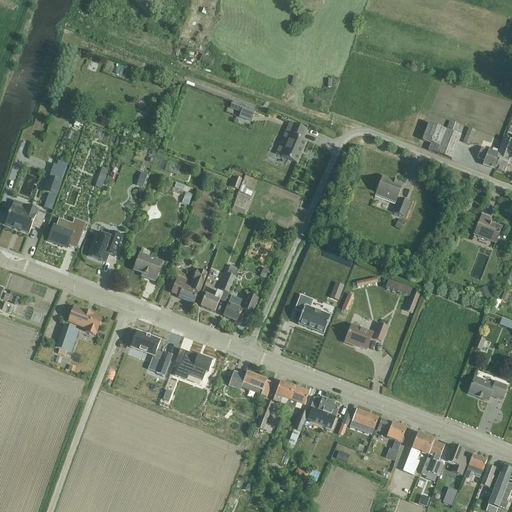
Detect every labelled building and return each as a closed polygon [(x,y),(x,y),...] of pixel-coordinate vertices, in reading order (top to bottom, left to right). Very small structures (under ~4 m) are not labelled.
[(182,38),(179,44),(187,46),(189,40),(182,38)] [(203,58),(201,63),(209,67),(211,61),(203,58)] [(230,109),(241,113),(243,106),(233,102),(230,109)] [(75,121),(73,126),(78,128),(79,126),(82,127),(84,120),(78,118),(77,121),(75,121)] [(451,161),(451,160),(460,137),(455,135),(459,126),(450,122),(446,131),(445,130),(445,129),(429,123),(422,141),(430,144),(427,151),(451,161)] [(284,138),(289,140),(281,157),(297,164),(307,142),(302,140),(306,130),(290,123),(284,138)] [(468,128),(463,143),(469,145),(476,130),(468,128)] [(69,139),(78,142),(81,132),(72,129),(69,139)] [(498,162),(494,170),(504,174),(507,166),(508,166),(511,159),(510,158),(511,151),(511,141),(504,138),(498,153),(497,153),(497,154),(495,161),(498,162)] [(482,148),(477,159),(484,162),(482,166),(494,170),(498,162),(495,161),(497,154),(496,154),(497,151),(493,150),(492,152),(482,148)] [(56,197),(61,182),(65,171),(53,166),(49,178),(48,177),(43,192),(56,197)] [(141,173),(136,186),(143,188),(147,176),(141,173)] [(100,175),(98,182),(103,184),(106,177),(100,175)] [(239,178),(233,176),(229,187),(239,190),(242,179),(239,178)] [(376,193),(375,197),(382,200),(384,196),(396,201),(403,185),(396,183),(397,182),(393,181),(392,181),(384,178),(382,177),(376,193)] [(176,184),(173,192),(182,195),(185,187),(176,184)] [(186,193),(182,204),(188,206),(192,195),(186,193)] [(50,197),(46,209),(51,211),(56,199),(50,197)] [(394,214),(403,218),(409,203),(400,199),(394,214)] [(12,207),(5,225),(29,235),(32,227),(40,230),(45,218),(37,215),(38,211),(27,206),(25,212),(12,207)] [(489,219),(482,216),(474,236),(495,244),(501,228),(488,223),(489,219)] [(51,235),(48,242),(56,245),(58,246),(67,249),(68,247),(68,246),(69,244),(71,238),(75,240),(79,241),(79,242),(80,241),(83,231),(86,224),(74,220),(72,224),(72,225),(70,232),(56,227),(54,226),(51,235)] [(400,231),(404,225),(399,221),(395,228),(400,231)] [(98,234),(89,257),(105,263),(108,255),(114,257),(115,258),(122,237),(110,233),(108,238),(98,234)] [(49,261),(53,252),(47,250),(44,259),(49,261)] [(162,262),(141,254),(135,270),(150,275),(148,278),(155,281),(162,262)] [(206,295),(201,307),(214,312),(219,301),(225,303),(229,293),(239,269),(230,266),(220,290),(219,292),(216,291),(213,298),(206,295)] [(197,292),(199,293),(207,273),(199,270),(198,271),(196,270),(192,280),(194,281),(191,289),(182,286),(184,281),(176,278),(171,292),(179,295),(178,298),(192,303),(197,292)] [(376,278),(355,282),(356,288),(377,283),(376,278)] [(386,287),(385,290),(408,299),(412,290),(388,282),(386,287)] [(412,292),(405,311),(412,314),(420,295),(412,292)] [(249,295),(241,293),(236,307),(229,304),(224,317),(238,322),(243,310),(252,315),(259,299),(249,295)] [(489,293),(480,296),(482,302),(491,300),(489,293)] [(348,295),(341,310),(346,312),(353,297),(348,295)] [(300,296),(295,310),(302,313),(298,325),(324,335),(331,317),(310,309),(313,301),(300,296)] [(17,306),(19,300),(13,297),(10,304),(17,306)] [(97,334),(102,320),(92,316),(93,316),(83,313),(74,309),(69,323),(87,330),(86,333),(95,336),(96,333),(97,334)] [(511,321),(505,318),(502,325),(511,329),(511,321)] [(378,323),(372,340),(381,343),(387,327),(378,323)] [(63,326),(55,349),(59,350),(58,355),(64,357),(66,353),(70,354),(78,332),(63,326)] [(373,335),(351,326),(345,343),(355,347),(356,346),(367,351),(373,335)] [(157,352),(161,342),(137,333),(131,349),(154,358),(154,359),(162,362),(157,374),(165,377),(172,356),(165,354),(164,355),(157,352)] [(181,347),(185,337),(181,335),(177,345),(181,347)] [(485,341),(477,337),(473,349),(481,352),(485,341)] [(177,371),(175,377),(186,381),(188,378),(188,376),(189,375),(195,377),(203,380),(203,379),(206,372),(207,372),(208,373),(210,368),(213,361),(209,359),(202,356),(201,357),(201,358),(198,357),(194,356),(189,354),(186,353),(184,357),(182,363),(181,365),(180,365),(179,365),(177,371)] [(234,372),(228,387),(240,392),(241,391),(242,388),(266,398),(272,383),(247,374),(246,377),(234,372)] [(494,386),(474,378),(468,394),(488,402),(490,396),(502,401),(507,388),(495,383),(494,386)] [(280,383),(273,402),(281,404),(286,407),(288,401),(294,388),(280,383)] [(294,388),(288,401),(286,407),(294,410),(296,404),(304,407),(309,394),(294,388)] [(167,391),(163,401),(169,403),(172,393),(167,391)] [(318,411),(312,409),(308,421),(326,428),(326,427),(332,430),(341,406),(323,399),(318,411)] [(317,410),(321,401),(315,399),(311,408),(317,410)] [(263,431),(274,404),(267,402),(256,428),(263,431)] [(300,433),(308,414),(302,411),(294,430),(300,433)] [(374,431),(379,419),(357,411),(353,422),(374,431)] [(348,427),(352,415),(346,413),(342,425),(347,426),(348,427)] [(382,420),(379,429),(387,432),(391,424),(382,420)] [(404,437),(407,430),(393,424),(387,439),(396,442),(392,450),(398,453),(401,444),(403,445),(406,438),(404,437)] [(342,425),(338,435),(343,437),(347,426),(342,425)] [(356,429),(351,427),(347,438),(352,439),(356,429)] [(294,430),(288,445),(294,448),(300,433),(294,430)] [(420,453),(428,456),(433,443),(435,440),(419,434),(412,452),(411,452),(403,473),(414,476),(419,462),(417,461),(420,453)] [(444,448),(433,443),(428,456),(421,475),(426,477),(427,473),(438,477),(443,465),(438,464),(444,448)] [(450,473),(461,477),(467,461),(462,459),(464,452),(457,449),(456,448),(455,447),(453,448),(452,447),(446,463),(453,466),(450,473)] [(336,460),(347,464),(350,456),(339,452),(336,460)] [(473,455),(470,463),(464,479),(472,482),(475,475),(480,477),(487,461),(473,455)] [(488,467),(481,486),(490,489),(496,492),(491,504),(499,507),(511,474),(511,470),(503,467),(498,481),(492,478),(495,470),(488,467)] [(297,469),(294,476),(305,481),(308,474),(297,469)] [(511,474),(499,507),(504,509),(505,510),(508,503),(507,503),(511,491),(511,474)] [(248,485),(245,491),(251,493),(254,487),(248,485)] [(416,494),(413,500),(425,504),(428,498),(416,494)] [(445,498),(443,504),(451,507),(454,502),(445,498)]
